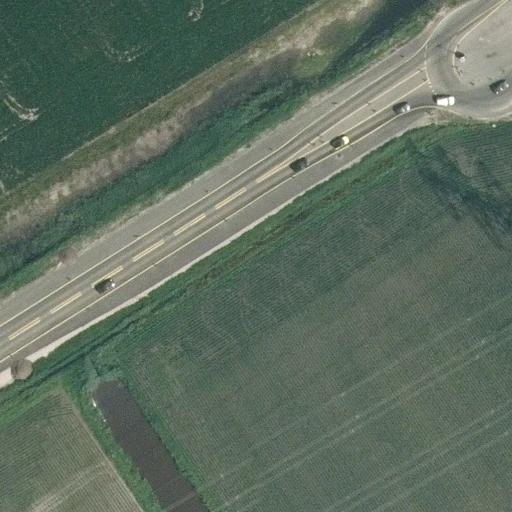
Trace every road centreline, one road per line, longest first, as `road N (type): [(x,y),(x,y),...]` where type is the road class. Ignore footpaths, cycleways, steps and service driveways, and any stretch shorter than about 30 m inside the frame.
road 1 (trunk): [(0,344),(305,151)]
road 2 (trunk): [(489,0),(415,51),(305,151)]
road 3 (trunk): [(340,129),(511,20)]
road 4 (trunk): [(340,129),(511,51)]
